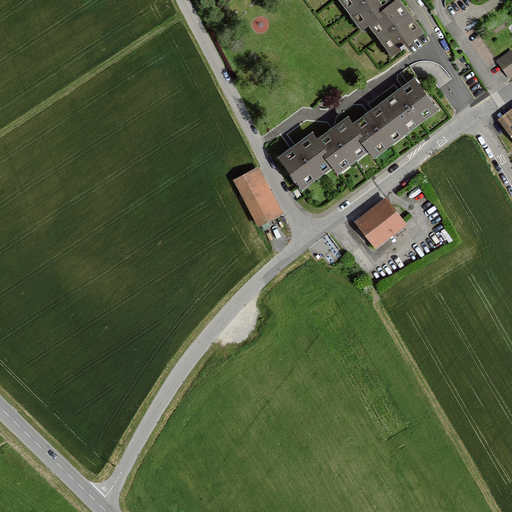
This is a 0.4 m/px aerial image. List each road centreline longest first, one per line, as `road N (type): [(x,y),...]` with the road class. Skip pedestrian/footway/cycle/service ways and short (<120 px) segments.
road 1 (residential): [(100,505),(199,347),(308,236)]
road 2 (residential): [(181,0),(308,236)]
road 3 (track): [(186,10),(0,134)]
road 4 (residential): [(308,236),(431,146)]
road 5 (secondary): [(100,505),(0,407)]
